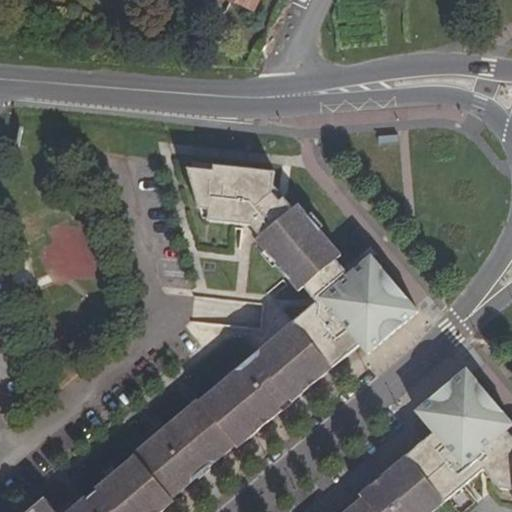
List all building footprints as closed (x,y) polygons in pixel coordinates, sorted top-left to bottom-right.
[(233,0),(253,10),(257,0),(233,0)] [(276,171),(214,165),(215,170),(192,168),(189,172),(199,209),(210,210),(209,222),(250,226),(259,238),(255,241),(299,293),(306,288),(318,302),(294,322),(295,324),(333,369),(361,345),(368,354),(419,312),(372,256),(350,275),(337,260),(342,256),(299,205),(294,209),(284,198),(280,200),(274,195),(272,190),(275,177),(276,171)] [(333,369),(295,324),(261,352),(280,375),(275,379),(257,358),(248,366),(246,364),(201,403),(199,401),(172,423),(176,427),(165,436),(174,448),(169,452),(156,437),(135,455),(136,458),(97,490),(99,491),(88,500),(98,511),(88,511),(82,505),(81,503),(70,511),(162,511),(175,502),(172,498),(200,475),(192,465),(200,458),(209,468),(236,445),(239,448),(283,411),(280,408),(272,398),(282,390),(290,400),(292,403),(333,369)] [(275,379),(280,375),(261,352),(256,356),(257,358),(275,379)] [(511,437),(507,431),(511,426),(511,423),(468,370),(418,412),(435,433),(408,456),(446,503),(447,504),(487,471),(503,491),(511,491),(511,437)] [(272,398),(280,408),(290,400),(282,390),(272,398)] [(169,452),(174,448),(165,436),(162,433),(156,437),(169,452)] [(416,505),(422,511),(435,511),(446,503),(408,456),(383,477),(385,479),(394,490),(385,499),(375,487),(373,485),(362,494),(365,498),(348,511),(413,511),(411,509),(416,505)] [(209,469),(209,468),(200,458),(192,465),(200,475),(201,476),(209,469)] [(394,490),(385,479),(375,487),(385,499),(394,490)] [(88,511),(98,511),(88,500),(82,505),(88,511)] [(56,511),(48,502),(35,511),(56,511)]
